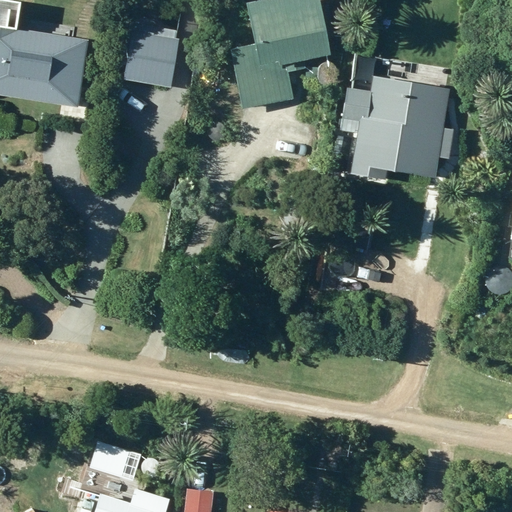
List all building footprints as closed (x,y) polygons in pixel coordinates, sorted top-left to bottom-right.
[(328,55),(317,0),(316,0),(262,0),(260,0),(243,4),(251,43),(227,48),(240,110),(293,99),(285,64),(328,55)] [(129,32),(121,79),(169,87),(177,40),(129,32)] [(0,33),(0,104),(78,120),(92,51),(45,42),(0,33)] [(345,87),(339,132),(354,133),(348,175),(394,182),(395,174),(433,180),(447,88),(372,77),(370,91),(345,87)] [(92,478),(116,486),(121,469),(97,462),(92,478)] [(170,511),(174,502),(135,490),(130,504),(83,489),(75,511),(170,511)]
